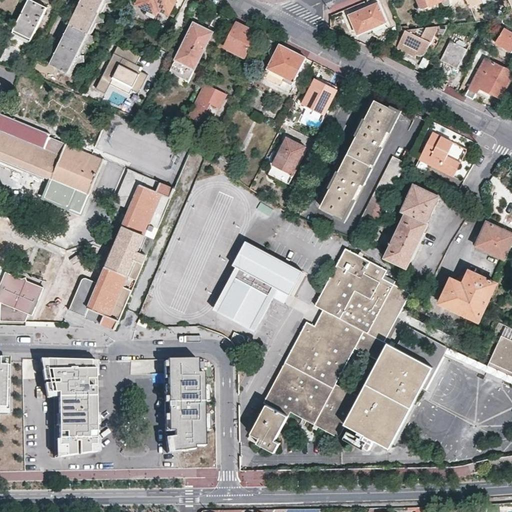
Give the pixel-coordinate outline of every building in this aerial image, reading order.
[(31,0),(29,0),(14,31),(22,35),(24,32),(33,38),(48,8),(31,0)] [(70,73),(106,0),(82,0),(51,64),(70,73)] [(138,0),(136,4),(148,10),(150,5),(169,15),(176,0),(138,0)] [(451,0),(450,0),(417,0),(420,5),(418,8),(420,12),(423,13),(426,11),(428,7),(427,6),(429,6),(443,0),(444,3),(446,5),(448,5),(450,4),(451,2),(451,0)] [(387,23),(379,3),(350,15),(358,35),(387,23)] [(229,19),(217,13),(210,26),(223,32),(229,19)] [(214,32),(194,22),(171,70),(182,76),(191,80),(196,70),(214,32)] [(251,30),(237,23),(225,46),(246,57),(257,33),(251,30)] [(511,31),(505,28),(497,43),(511,51),(511,31)] [(424,56),(425,55),(430,45),(405,32),(397,47),(418,58),(419,58),(420,58),(421,58),(422,58),(423,57),(424,57),(424,56)] [(466,54),(449,45),(441,61),(458,70),(466,54)] [(137,63),(140,56),(118,46),(97,89),(105,93),(110,82),(130,92),(131,88),(139,92),(148,73),(140,69),(142,65),(137,63)] [(295,52),(283,46),(277,61),(273,59),(268,70),(285,78),(283,82),(292,86),(306,58),(295,52)] [(502,99),(511,79),(511,71),(485,58),(470,89),(479,93),(481,88),(502,99)] [(325,116),(338,90),(315,78),(302,104),(325,116)] [(219,106),(226,91),(206,82),(191,114),(211,123),(216,113),(208,110),(212,102),(219,106)] [(345,219),(398,112),(376,102),(364,127),(362,126),(360,129),(362,130),(338,179),(335,178),(334,182),(336,183),(323,208),(345,219)] [(83,215),(105,159),(49,137),(51,133),(0,112),(0,156),(35,171),(27,192),(83,215)] [(105,154),(173,180),(186,144),(118,120),(111,138),(100,134),(94,151),(104,155),(105,154)] [(421,161),(433,167),(455,178),(463,164),(449,157),(456,144),(435,133),(421,161)] [(306,146),(287,137),(270,173),(280,178),(277,183),(286,187),(289,183),(290,183),(297,169),(295,168),(306,146)] [(297,169),(308,148),(306,146),(295,168),(297,169)] [(216,163),(230,173),(236,161),(222,154),(221,157),(219,156),(216,163)] [(406,164),(407,162),(394,156),(360,224),(374,230),(374,229),(386,204),(406,164)] [(421,161),(416,169),(430,176),(433,167),(421,161)] [(130,209),(145,176),(128,168),(114,202),(130,209)] [(116,330),(125,310),(130,297),(121,293),(129,276),(137,279),(155,238),(146,234),(153,217),(161,221),(175,189),(145,176),(130,209),(99,283),(85,316),(88,318),(116,330)] [(414,184),(401,211),(407,214),(407,213),(428,223),(436,207),(441,197),(414,184)] [(430,224),(428,223),(407,213),(407,214),(390,249),(387,257),(408,268),(413,259),(415,260),(419,250),(427,234),(425,232),(430,224)] [(476,246),(506,259),(510,248),(511,244),(511,232),(487,221),(487,222),(484,220),(482,225),(485,226),(480,235),(476,246)] [(290,289),(302,267),(246,237),(234,260),(240,263),(221,299),(255,317),(274,281),(278,283),(290,289)] [(505,260),(506,259),(476,246),(475,247),(505,260)] [(391,447),(419,397),(434,369),(398,349),(386,343),(403,310),(412,294),(385,278),(389,270),(347,247),(336,266),(337,266),(331,276),(316,305),(324,309),(333,314),(324,330),(315,325),(307,322),(265,402),(267,404),(252,433),(261,438),(259,443),(275,452),(282,442),(277,439),(292,411),(340,437),(347,424),(391,447)] [(158,265),(140,314),(168,324),(186,322),(185,308),(189,297),(189,288),(174,283),(168,283),(169,298),(162,299),(162,293),(166,282),(159,279),(158,265)] [(481,316),(497,283),(471,271),(465,283),(454,278),(442,303),(478,320),(480,316),(481,316)] [(34,317),(45,289),(6,274),(0,288),(0,302),(1,304),(1,322),(27,322),(30,315),(34,317)] [(85,316),(99,283),(83,276),(69,309),(85,316)] [(278,283),(274,281),(255,317),(221,299),(218,305),(255,325),(278,283)] [(324,309),(315,325),(324,330),(333,314),(324,309)] [(412,324),(398,349),(434,369),(419,397),(422,398),(451,346),(412,324)] [(511,338),(499,333),(487,357),(511,368),(511,338)] [(511,368),(487,357),(486,361),(511,372),(511,368)] [(58,371),(58,361),(40,360),(44,381),(50,381),(49,371),(58,371)] [(194,374),(194,360),(169,361),(169,366),(169,383),(169,386),(170,404),(165,404),(165,413),(165,432),(175,432),(175,438),(171,439),(171,443),(172,453),(195,450),(194,448),(201,447),(201,432),(200,416),(200,403),(200,387),(200,374),(194,374)] [(95,376),(95,362),(58,361),(58,371),(49,371),(50,381),(58,381),(59,384),(45,385),(46,394),(58,394),(58,398),(59,416),(60,416),(60,426),(59,426),(59,441),(59,446),(67,446),(67,456),(91,453),(91,446),(96,446),(96,439),(96,425),(94,425),(94,415),(96,415),(95,376)] [(249,438),(259,443),(261,438),(252,433),(249,438)] [(96,446),(91,446),(91,453),(99,452),(99,439),(96,439),(96,446)] [(59,446),(59,441),(56,441),(57,458),(67,456),(67,446),(59,446)]
